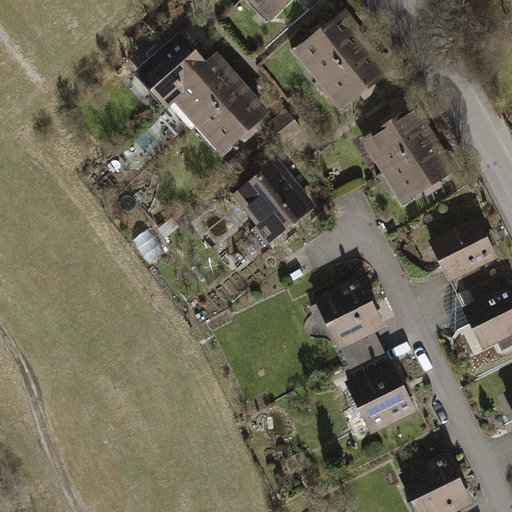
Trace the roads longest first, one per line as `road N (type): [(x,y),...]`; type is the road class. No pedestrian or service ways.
road 1 (residential): [(347,197),(508,511)]
road 2 (residential): [(391,0),(511,192)]
road 3 (track): [(0,326),(81,511)]
